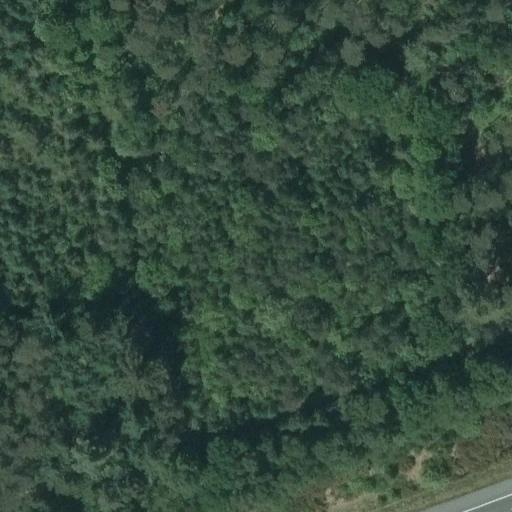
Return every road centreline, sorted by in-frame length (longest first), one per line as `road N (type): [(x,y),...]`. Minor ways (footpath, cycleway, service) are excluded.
road 1 (track): [(117,165),(179,147),(511,6)]
road 2 (track): [(75,0),(135,271),(125,287),(99,297),(0,306)]
